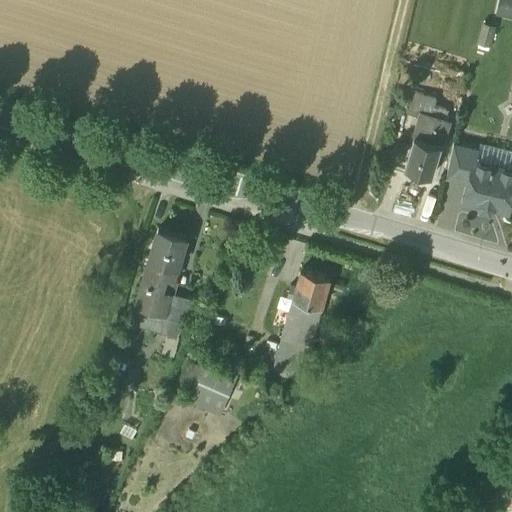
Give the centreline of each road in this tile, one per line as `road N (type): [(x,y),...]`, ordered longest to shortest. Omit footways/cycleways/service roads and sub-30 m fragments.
road 1 (tertiary): [(0,123),(511,270)]
road 2 (track): [(404,0),(351,224)]
